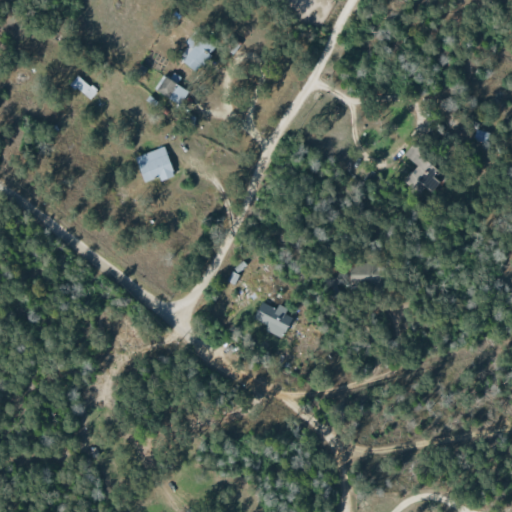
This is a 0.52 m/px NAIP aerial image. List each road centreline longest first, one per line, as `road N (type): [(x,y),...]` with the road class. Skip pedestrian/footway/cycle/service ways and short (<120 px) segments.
road 1 (residential): [(347,511),(347,485),(332,448),(0,189)]
road 2 (residential): [(174,325),(352,0)]
road 3 (track): [(268,398),(368,379),(377,356),(359,307)]
